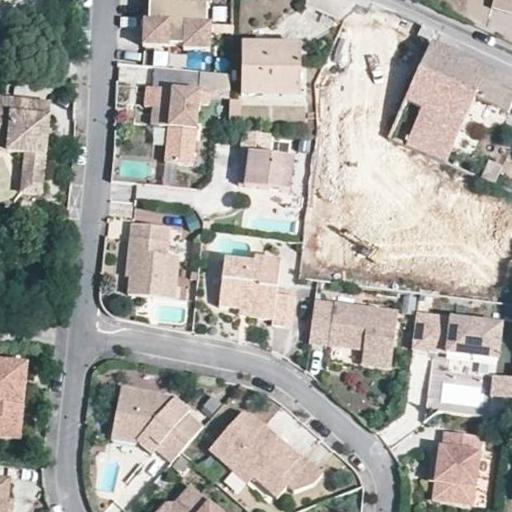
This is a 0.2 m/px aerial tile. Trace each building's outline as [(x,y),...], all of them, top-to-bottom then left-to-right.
[(147,0),(152,1),(150,24),(145,24),(144,48),(184,49),(183,53),(210,55),(212,28),(208,28),(211,0),(147,0)] [(501,0),(493,0),(490,13),(511,18),(511,10),(502,8),(501,0)] [(511,0),(501,0),(502,8),(511,10),(511,0)] [(509,115),(511,107),(511,81),(436,46),(390,139),(413,152),(444,165),(475,99),(509,115)] [(299,47),(240,48),(241,97),(299,98),(299,47)] [(231,98),(232,77),(201,74),(199,95),(207,95),(231,98)] [(205,107),(207,95),(199,95),(144,89),(142,109),(150,110),(158,111),(156,128),(166,129),(163,165),(189,168),(196,106),(205,107)] [(47,161),(52,108),(0,102),(0,145),(10,147),(9,157),(27,159),(47,161)] [(239,105),(231,105),(230,130),(239,131),(239,105)] [(158,111),(150,110),(149,128),(156,128),(158,111)] [(10,147),(0,145),(0,155),(9,157),(10,147)] [(294,161),(249,156),(247,171),(256,172),(253,190),(290,195),(294,161)] [(47,161),(27,159),(24,189),(36,190),(35,198),(43,199),(47,161)] [(479,180),(492,188),(501,169),(488,162),(479,180)] [(247,171),(245,190),(253,190),(256,172),(247,171)] [(511,206),(452,179),(442,248),(312,236),(309,280),(511,303),(511,206)] [(23,197),(35,198),(36,190),(24,189),(23,197)] [(170,232),(132,228),(127,275),(131,275),(131,283),(129,300),(175,305),(179,262),(167,261),(170,232)] [(236,314),(247,315),(247,322),(270,324),(269,329),(289,330),(292,301),(273,299),(276,264),(250,262),(250,267),(220,264),(216,312),(236,314)] [(399,316),(316,305),(310,348),(364,355),(370,356),(369,371),(391,374),(399,316)] [(413,354),(501,367),(506,332),(419,319),(413,354)] [(364,355),(362,370),(369,371),(370,356),(364,355)] [(17,386),(19,368),(0,365),(0,440),(18,443),(25,387),(17,386)] [(27,368),(19,368),(17,386),(25,387),(27,368)] [(505,406),(511,406),(511,385),(496,384),(493,404),(505,406)] [(182,455),(204,431),(189,418),(191,415),(175,402),(123,391),(112,444),(136,449),(139,446),(144,450),(151,442),(160,450),(157,454),(171,467),(182,455)] [(511,406),(505,406),(503,426),(511,426),(511,406)] [(280,444),(252,427),(239,423),(210,456),(229,472),(234,466),(254,483),(278,504),(289,492),(295,498),(314,490),(324,479),(303,461),(301,463),(298,466),(276,448),(280,444)] [(474,511),(483,443),(446,438),(444,454),(435,452),(433,471),(439,472),(437,488),(434,506),(474,511)] [(298,466),(301,463),(280,444),(276,448),(298,466)] [(249,489),(254,483),(234,466),(229,472),(249,489)] [(439,472),(433,471),(431,487),(437,488),(439,472)] [(0,511),(5,511),(7,503),(9,485),(0,484),(0,511)] [(213,511),(190,491),(174,509),(166,509),(166,511),(213,511)]
